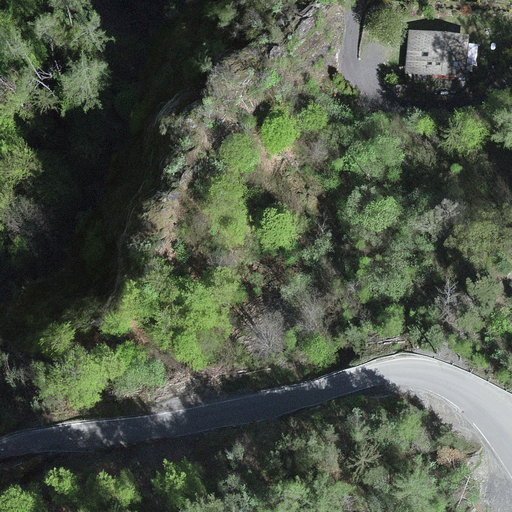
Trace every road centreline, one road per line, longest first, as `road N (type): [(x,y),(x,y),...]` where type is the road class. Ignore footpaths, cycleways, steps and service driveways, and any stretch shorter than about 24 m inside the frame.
road 1 (unclassified): [(498,418),(447,382),(391,372),(254,409),(0,451)]
road 2 (residential): [(511,88),(444,106),(353,105),(346,70),(359,0)]
